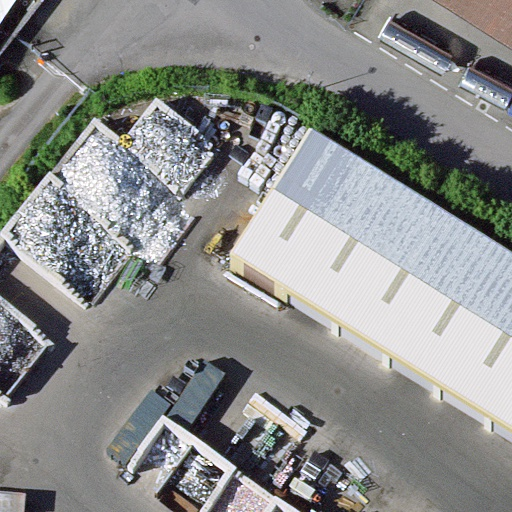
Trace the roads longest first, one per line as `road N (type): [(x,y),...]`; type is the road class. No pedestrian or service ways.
road 1 (residential): [(511,183),(260,30),(248,0)]
road 2 (unknown): [(501,511),(244,324)]
